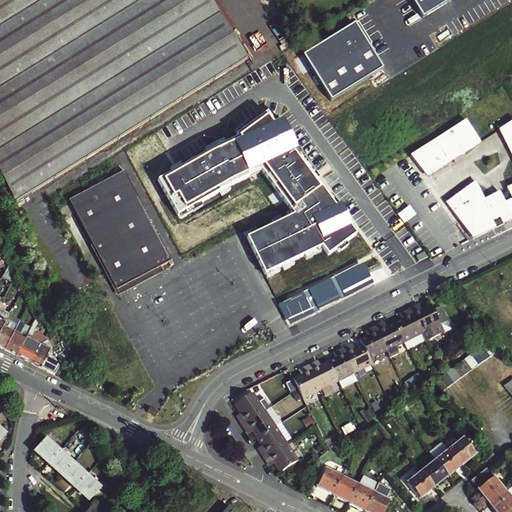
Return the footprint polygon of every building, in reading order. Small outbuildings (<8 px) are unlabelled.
[(0,0),(0,176),(14,203),(246,61),(208,0),(0,0)] [(224,18),(229,27),(236,24),(224,0),(214,0),(223,18),(224,18)] [(411,0),(423,18),(453,0),(411,0)] [(355,24),(303,56),(330,101),(382,69),(355,24)] [(236,135),(238,137),(215,148),(158,179),(178,214),(234,183),(262,170),(294,214),(246,237),(264,273),(320,247),(327,255),(355,235),(267,113),(236,135)] [(434,140),(447,161),(464,153),(480,143),(465,120),(434,140)] [(447,206),(471,239),(494,228),(491,221),(498,217),(501,224),(511,218),(511,121),(498,130),(511,151),(511,154),(511,156),(511,157),(511,185),(506,188),(511,199),(503,203),(498,192),(484,199),(475,181),(461,192),(447,206)] [(417,166),(428,176),(448,163),(447,161),(434,140),(410,155),(417,166)] [(118,289),(162,266),(173,260),(126,170),(71,200),(118,289)] [(405,222),(417,214),(411,205),(399,213),(405,222)] [(1,280),(11,284),(14,278),(8,266),(1,280)] [(162,266),(118,289),(120,295),(165,271),(162,266)] [(359,266),(279,305),(290,326),(369,287),(374,285),(359,266)] [(411,310),(423,334),(443,324),(436,311),(433,304),(424,309),(420,310),(418,306),(411,310)] [(0,333),(11,312),(0,306),(0,333)] [(436,311),(443,324),(451,320),(444,307),(436,311)] [(396,322),(406,343),(423,334),(411,310),(406,313),(408,317),(404,319),(396,322)] [(0,347),(4,350),(17,324),(22,317),(11,312),(0,333),(0,347)] [(30,331),(17,324),(4,350),(17,356),(29,333),(32,334),(39,324),(36,320),(30,331)] [(406,343),(396,322),(388,326),(385,328),(383,324),(377,327),(389,352),(391,356),(399,352),(397,347),(406,343)] [(29,333),(17,356),(31,363),(39,347),(47,342),(36,336),(40,327),(39,324),(32,334),(29,333)] [(389,352),(377,327),(371,329),(373,334),(370,335),(362,340),(364,344),(372,360),(389,352)] [(48,341),(47,342),(39,347),(31,363),(41,368),(42,367),(55,375),(58,368),(53,359),(47,356),(51,348),(48,341)] [(364,344),(357,348),(354,350),(351,345),(345,348),(356,373),(374,364),(372,360),(364,344)] [(489,344),(483,348),(490,359),(496,354),(489,344)] [(341,356),(338,358),(330,362),(340,382),(356,373),(345,348),(339,351),(341,356)] [(477,352),(485,362),(490,359),(483,348),(477,352)] [(477,352),(471,357),(479,367),(485,362),(477,352)] [(465,361),(473,371),(479,367),(471,357),(465,361)] [(465,361),(459,366),(467,376),(473,371),(465,361)] [(323,390),(340,382),(330,362),(322,365),(319,367),(317,362),(310,365),(323,390)] [(295,378),(300,389),(305,399),(323,390),(310,365),(305,368),(307,373),(303,374),(295,378)] [(467,376),(459,366),(454,369),(461,380),(467,376)] [(455,384),(461,380),(454,369),(447,374),(455,384)] [(441,378),(449,389),(455,384),(447,374),(441,378)] [(443,393),(449,389),(441,378),(436,382),(443,393)] [(244,425),(268,410),(256,392),(236,404),(242,413),(244,416),(239,419),(244,425)] [(160,410),(149,405),(149,406),(147,412),(157,417),(160,410)] [(283,422),(273,406),(268,410),(278,426),(283,422)] [(278,426),(268,410),(244,425),(248,431),(252,428),(254,432),(259,438),(278,426)] [(278,426),(259,438),(264,446),(266,449),(261,452),(265,457),(288,442),(294,438),(283,422),(278,426)] [(36,450),(49,463),(60,451),(46,438),(36,450)] [(450,450),(462,466),(476,455),(463,440),(450,450)] [(429,452),(437,461),(450,450),(442,441),(429,452)] [(301,460),(288,442),(265,457),(269,464),(274,461),(276,464),(281,473),(301,460)] [(462,466),(450,450),(437,461),(435,462),(448,478),(462,466)] [(73,463),(60,451),(49,463),(62,475),(73,463)] [(448,478),(435,462),(421,473),(434,489),(448,478)] [(62,475),(75,487),(86,475),(73,463),(62,475)] [(421,473),(416,466),(411,469),(417,476),(421,473)] [(333,496),(342,478),(327,470),(318,488),(333,496)] [(505,493),(486,470),(472,481),(479,490),(478,491),(489,505),(505,493)] [(434,489),(421,473),(417,476),(407,484),(420,500),(434,489)] [(75,487),(89,499),(99,488),(86,475),(75,487)] [(358,486),(342,478),(333,496),(349,504),(358,486)] [(358,486),(349,504),(363,511),(364,511),(373,494),(358,486)] [(489,505),(494,511),(507,511),(511,508),(511,502),(505,493),(489,505)] [(384,511),(389,503),(373,494),(364,511),(384,511)]
